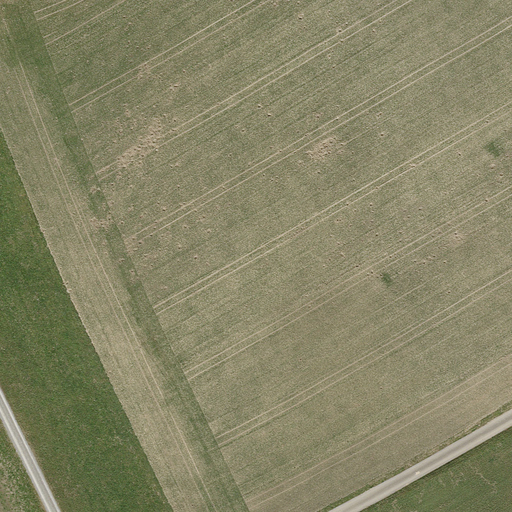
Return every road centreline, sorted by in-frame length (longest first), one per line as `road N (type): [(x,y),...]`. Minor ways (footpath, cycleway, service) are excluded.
road 1 (residential): [(511,418),(344,511)]
road 2 (track): [(0,402),(54,511)]
